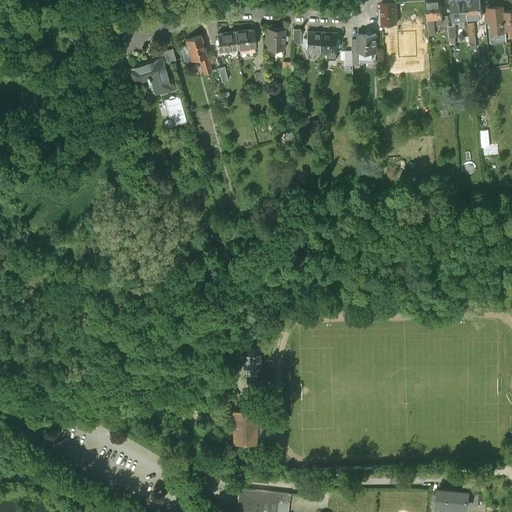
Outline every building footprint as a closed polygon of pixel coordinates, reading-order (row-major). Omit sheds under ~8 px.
[(440,0),(425,0),(427,16),(433,16),(442,15),(440,0)] [(451,0),(453,16),(454,16),(454,18),(458,17),(457,16),(467,15),(465,0),(451,0)] [(465,0),(467,15),(468,21),(474,20),(474,14),(479,14),(479,15),(482,15),(481,14),(483,13),(481,0),(465,0)] [(381,2),(382,22),(397,22),(396,1),(381,2)] [(490,5),(491,13),(489,15),(490,19),(492,21),(493,31),(505,29),(505,27),(504,10),(503,4),(491,5),(490,5)] [(474,20),(468,21),(470,46),(477,46),(474,20)] [(285,28),(266,27),(265,47),(284,48),(285,28)] [(253,28),(234,30),(236,47),(255,45),(253,28)] [(293,28),(292,42),(300,42),(301,28),(293,28)] [(234,30),(217,32),(218,49),(236,47),(234,30)] [(304,37),(303,45),(307,45),(307,49),(321,50),(322,31),(308,31),(307,38),(304,37)] [(322,31),(321,50),(337,50),(338,32),(322,31)] [(359,32),(359,38),(359,62),(376,62),(377,33),(359,32)] [(185,38),(187,42),(191,58),(198,56),(206,54),(200,34),(185,38)] [(411,49),(423,48),(423,39),(410,40),(411,49)] [(191,58),(187,42),(180,44),(184,60),(191,58)] [(160,50),(162,56),(164,62),(175,59),(172,46),(160,50)] [(206,54),(198,56),(202,71),(210,69),(206,54)] [(162,56),(126,66),(130,82),(154,75),(158,90),(171,87),(164,62),(162,56)] [(219,65),(222,80),(229,79),(227,64),(219,65)] [(260,72),(254,73),(256,84),(267,83),(265,65),(259,66),(260,72)] [(165,96),(171,122),(187,119),(180,92),(165,96)] [(244,344),(243,366),(252,366),(252,364),(259,364),(259,344),(244,344)] [(255,408),(233,408),(233,439),(255,439),(255,408)] [(286,511),(289,490),(238,485),(235,511),(286,511)] [(469,489),(438,486),(437,502),(467,505),(469,489)]
